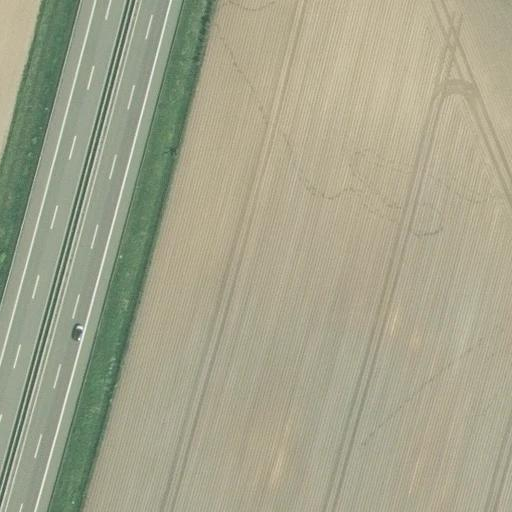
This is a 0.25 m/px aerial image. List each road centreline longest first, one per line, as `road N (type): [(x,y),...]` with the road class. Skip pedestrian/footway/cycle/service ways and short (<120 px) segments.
road 1 (motorway): [(16,511),(153,0)]
road 2 (motorway): [(108,0),(0,410)]
